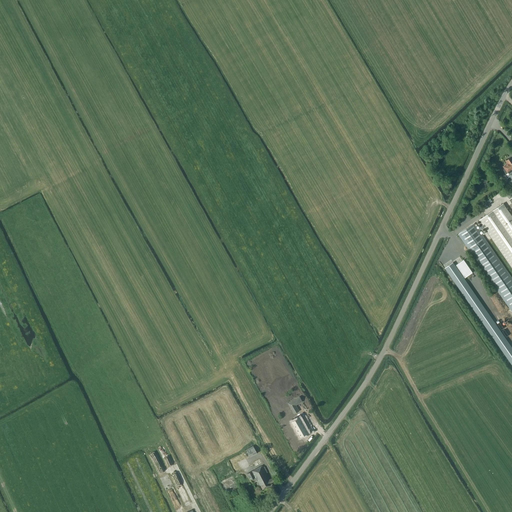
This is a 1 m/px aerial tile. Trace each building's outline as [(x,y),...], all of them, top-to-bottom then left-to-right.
[(504,168),(503,169),(503,170),(505,173),(507,172),(511,178),(511,177),(511,157),(506,161),(508,164),(503,167),(504,168)] [(511,216),(503,203),(478,220),(511,268),(511,216)] [(459,234),(488,276),(511,310),(511,278),(474,223),(459,234)] [(465,278),(472,273),(464,260),(456,265),(465,278)] [(511,348),(452,263),(445,268),(511,364),(511,348)] [(290,402),(288,403),(294,414),(300,411),(296,406),(302,402),(299,396),(289,402),(290,402)] [(300,437),(308,432),(301,420),(293,424),(300,437)] [(246,457),(254,454),(251,446),(243,449),(246,457)] [(254,478),(258,485),(259,484),(262,489),(270,485),(269,483),(273,481),(271,478),(269,479),(262,465),(247,473),(250,480),(254,478)]
